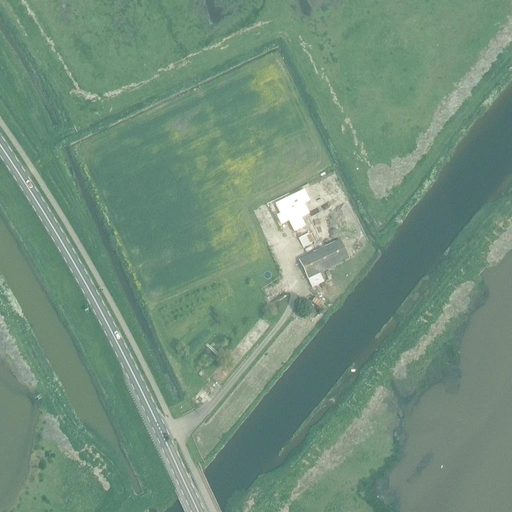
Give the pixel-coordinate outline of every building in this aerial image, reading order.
[(323,188),(313,195),(320,205),(330,198),(323,188)] [(302,191),(276,205),(281,216),(277,217),(281,224),(288,221),(293,230),(303,225),(299,218),(307,214),(302,204),(307,201),(302,191)] [(325,209),(332,221),(346,212),(339,200),(325,209)] [(341,228),(308,244),(310,248),(342,232),(341,228)] [(306,234),(297,239),(300,244),(309,239),(306,234)] [(340,241),(298,261),(312,289),(323,283),(319,275),(349,261),(340,241)] [(276,294),(286,288),(283,282),(273,288),(276,294)]
